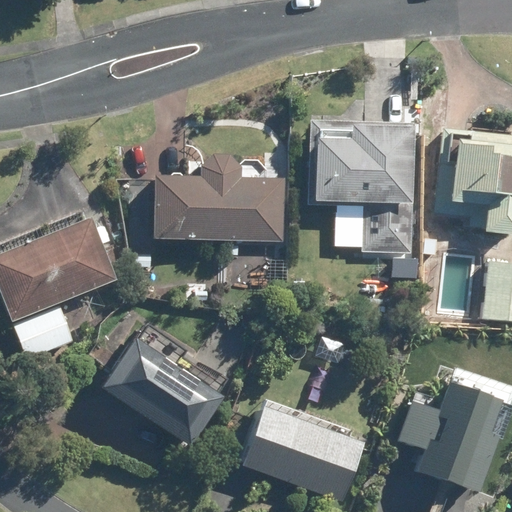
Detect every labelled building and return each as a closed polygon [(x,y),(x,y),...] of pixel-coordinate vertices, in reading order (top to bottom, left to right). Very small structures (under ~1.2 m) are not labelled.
[(301,200),(356,202),(354,246),(405,246),(408,116),(304,113),(301,200)] [(435,127),(427,211),(463,215),(462,225),(511,229),(511,129),(506,129),(505,134),(435,127)] [(146,172),(142,234),(267,242),(271,179),(229,177),(229,166),(218,153),(202,152),(189,163),(189,174),(146,172)] [(79,215),(0,245),(0,314),(6,329),(18,360),(62,343),(46,301),(103,279),(79,215)] [(434,239),(420,239),(420,255),(434,255),(434,239)] [(340,250),(288,247),(287,272),(339,274),(340,250)] [(137,251),(136,265),(150,266),(151,252),(137,251)] [(475,301),(482,302),(481,314),(511,317),(511,260),(486,258),(484,276),(477,275),(475,301)] [(434,312),(459,313),(460,300),(435,299),(434,312)] [(463,305),(463,317),(478,317),(478,306),(463,305)] [(98,367),(87,384),(180,444),(213,393),(120,333),(105,356),(98,367)] [(412,449),(406,467),(468,488),(485,436),(488,437),(500,404),(497,403),(503,387),(442,367),(437,382),(434,380),(425,408),(398,399),(384,439),(412,449)] [(262,399),(240,458),(339,496),(361,436),(262,399)]
